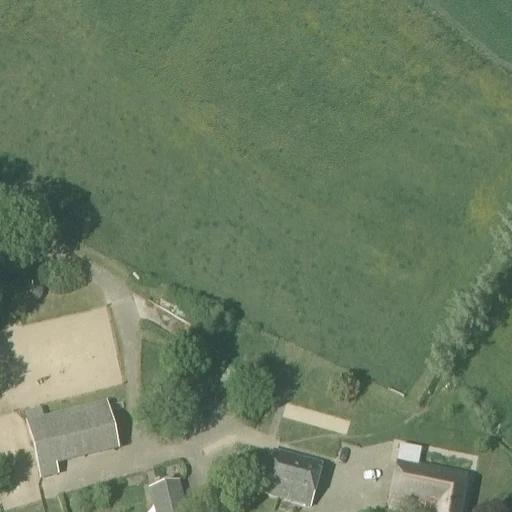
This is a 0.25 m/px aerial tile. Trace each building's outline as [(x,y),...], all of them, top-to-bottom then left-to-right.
[(55,237),(49,247),(70,259),(76,249),(55,237)] [(27,259),(13,263),(16,274),(30,271),(27,259)] [(40,287),(24,292),(29,304),(44,299),(40,287)] [(117,447),(107,404),(27,422),(40,477),(57,473),(55,462),(117,447)] [(385,511),(457,511),(464,475),(437,471),(437,468),(416,464),(419,451),(398,446),(385,511)] [(259,494),(309,509),(321,464),(272,450),(259,494)] [(150,490),(155,511),(184,511),(177,483),(150,490)]
